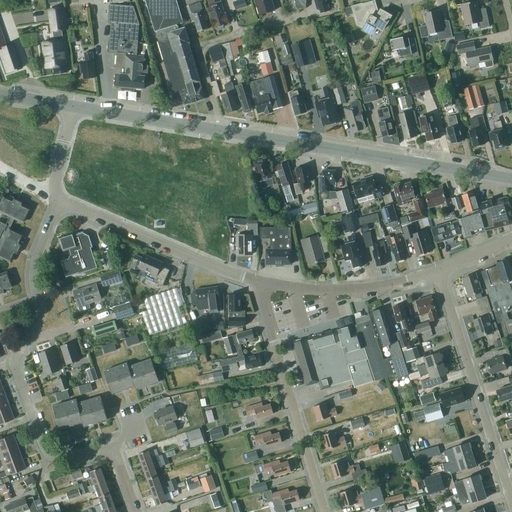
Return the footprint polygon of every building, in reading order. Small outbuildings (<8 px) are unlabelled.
[(178,100),(178,99),(181,98),(180,94),(185,93),(182,83),(190,81),(187,69),(195,67),(188,43),(189,43),(185,28),(178,30),(177,25),(183,23),(176,0),(144,0),(155,32),(158,31),(161,41),(159,41),(171,81),(170,82),(174,95),(173,99),(178,100)] [(222,0),(221,0),(207,0),(209,7),(207,8),(214,29),(229,24),(225,13),(224,13),(220,1),(222,0)] [(255,0),(260,15),(274,11),(270,0),(255,0)] [(316,0),(317,0),(314,1),(317,10),(319,9),(321,14),(330,11),(326,0),(316,0)] [(479,22),(480,28),(489,26),(486,13),(479,14),(477,0),(460,4),(464,25),(479,22)] [(187,6),(189,13),(192,22),(194,22),(198,32),(208,29),(205,21),(207,20),(202,2),(187,6)] [(350,6),(355,24),(362,28),(361,30),(371,35),(375,26),(381,29),(386,21),(389,15),(380,10),(379,13),(376,12),(374,2),(363,5),(362,2),(350,6)] [(119,86),(119,87),(143,89),(144,77),(146,77),(147,66),(143,65),(143,57),(136,56),(139,24),(133,7),(109,5),(108,22),(111,22),(108,52),(117,53),(115,72),(114,86),(119,86)] [(65,64),(66,64),(63,40),(61,31),(66,30),(63,8),(49,10),(52,32),(54,42),(43,43),(46,69),(54,68),(54,74),(66,72),(65,64)] [(436,31),(438,40),(452,37),(449,22),(440,24),(438,11),(424,14),(426,25),(418,27),(421,38),(428,36),(427,33),(436,31)] [(464,32),(454,34),(456,41),(465,39),(464,32)] [(0,56),(6,72),(6,73),(8,72),(13,71),(13,72),(15,71),(15,70),(20,68),(11,44),(4,46),(0,33),(0,56)] [(402,37),(389,39),(389,40),(391,40),(393,49),(391,50),(391,51),(398,49),(399,57),(410,55),(411,57),(418,56),(414,38),(408,39),(408,38),(402,39),(402,37)] [(221,45),(230,76),(233,75),(229,61),(238,58),(237,55),(239,54),(237,46),(247,43),(246,38),(221,45)] [(310,64),(304,42),(292,46),(298,67),(310,64)] [(493,65),(493,64),(492,60),(493,60),(490,47),(475,50),(473,42),(457,46),(458,52),(465,51),(469,67),(478,65),(478,63),(485,62),(486,68),(491,66),(492,66),(493,65)] [(282,46),(285,56),(291,54),(288,44),(282,46)] [(223,55),(220,46),(208,49),(211,59),(223,55)] [(80,65),(81,72),(81,73),(82,73),(83,78),(95,77),(95,72),(92,52),(84,54),(86,64),(80,65)] [(281,60),(283,66),(293,63),(291,57),(281,60)] [(260,65),(263,76),(273,73),(270,63),(260,65)] [(180,94),(181,98),(184,105),(205,99),(202,88),(201,88),(199,81),(200,81),(195,67),(187,69),(190,81),(182,83),(185,93),(180,94)] [(372,83),(381,82),(379,70),(371,71),(372,83)] [(430,89),(426,74),(409,79),(411,88),(419,87),(420,91),(430,89)] [(274,75),(267,77),(249,82),(258,113),(264,112),(267,114),(272,112),(274,110),(283,107),(274,75)] [(225,105),(227,112),(238,109),(233,93),(234,92),(231,83),(224,85),(227,94),(222,96),(223,99),(222,99),(224,106),(225,105)] [(241,85),(236,87),(244,111),(246,113),(251,111),(252,108),(247,92),(248,91),(245,84),(241,85)] [(319,112),(323,126),(338,122),(334,108),(337,107),(331,85),(321,88),(324,100),(314,103),(317,113),(319,112)] [(469,109),(478,107),(478,108),(484,106),(478,85),(472,87),(463,89),(469,109)] [(361,89),(365,104),(378,100),(375,86),(361,89)] [(345,102),(341,87),(332,89),(337,105),(345,102)] [(290,93),(291,98),(295,115),(306,112),(304,104),(305,104),(303,95),(298,97),(297,91),(290,93)] [(455,104),(452,92),(445,94),(448,106),(455,104)] [(398,99),(402,110),(412,107),(408,96),(398,99)] [(348,120),(352,132),(363,129),(364,127),(361,115),(363,115),(359,102),(356,100),(351,102),(350,104),(351,107),(343,109),(346,120),(348,120)] [(493,104),(496,115),(508,112),(506,101),(493,104)] [(380,122),(379,122),(379,123),(379,125),(379,127),(380,128),(383,137),(388,135),(389,136),(391,136),(392,135),(394,134),(390,119),(390,120),(387,108),(377,110),(380,122)] [(399,114),(405,139),(415,136),(413,127),(414,126),(413,120),(412,120),(410,112),(399,114)] [(422,133),(424,132),(425,132),(427,141),(440,138),(436,122),(434,122),(432,115),(418,118),(422,133)] [(449,136),(451,144),(462,141),(459,125),(458,126),(455,116),(447,117),(450,128),(446,129),(448,136),(449,136)] [(472,131),(469,131),(471,138),(472,138),(474,147),(485,144),(481,128),(479,129),(477,118),(469,119),(472,131)] [(493,140),(495,148),(507,145),(503,129),(502,130),(500,122),(493,124),(495,132),(489,133),(491,141),(493,140)] [(96,189),(97,198),(112,196),(107,166),(121,164),(117,139),(104,141),(103,135),(88,137),(92,164),(78,166),(82,191),(96,189)] [(254,163),(262,188),(273,184),(265,160),(254,163)] [(292,180),(287,163),(276,167),(283,187),(289,185),(288,182),(292,180)] [(295,169),(299,184),(294,185),(296,195),(302,193),(301,191),(307,189),(306,182),(312,181),(310,174),(309,174),(307,166),(305,167),(304,165),(300,166),(301,167),(295,169)] [(336,171),(322,171),(322,176),(319,176),(319,200),(330,199),(339,199),(336,192),(330,192),(330,184),(336,184),(336,171)] [(365,179),(365,180),(352,184),(357,199),(373,194),(375,199),(384,196),(381,186),(375,187),(372,177),(365,179)] [(393,186),(400,207),(407,204),(406,202),(410,201),(409,198),(414,196),(410,183),(404,184),(405,185),(402,186),(401,184),(399,183),(397,183),(394,184),(393,186)] [(291,193),(289,186),(283,188),(285,195),(291,193)] [(347,188),(336,192),(339,199),(343,214),(353,210),(347,188)] [(453,210),(450,198),(445,200),(442,188),(435,190),(436,192),(425,195),(429,208),(441,204),(444,213),(453,210)] [(484,231),(473,193),(462,196),(467,212),(462,214),(463,218),(459,220),(464,237),(465,237),(467,238),(471,237),(472,235),(484,231)] [(272,210),(268,196),(262,198),(266,212),(272,210)] [(0,291),(9,288),(4,272),(0,274),(0,257),(9,262),(13,253),(16,254),(20,246),(22,243),(19,241),(21,237),(7,230),(12,219),(21,223),(27,209),(2,197),(0,200),(0,213),(9,217),(5,226),(0,223),(0,291)] [(455,210),(462,209),(458,197),(452,199),(455,210)] [(427,218),(421,198),(412,201),(416,212),(408,214),(411,223),(427,218)] [(508,198),(496,201),(496,198),(487,201),(487,202),(478,205),(486,230),(511,223),(511,214),(510,207),(511,207),(508,198)] [(306,204),(300,206),(301,208),(303,214),(303,215),(309,213),(306,204)] [(380,208),(385,225),(398,221),(393,204),(380,208)] [(360,225),(379,220),(377,212),(358,217),(360,225)] [(345,216),(349,232),(360,229),(355,213),(345,216)] [(450,223),(431,229),(436,243),(446,240),(447,242),(449,243),(452,242),(453,240),(452,238),(454,237),(454,236),(460,234),(457,222),(451,224),(450,223)] [(238,255),(251,255),(251,236),(257,236),(257,224),(247,224),(247,236),(236,236),(236,247),(238,247),(238,255)] [(412,237),(417,255),(432,251),(430,244),(431,243),(427,229),(415,233),(413,224),(403,227),(406,239),(412,237)] [(266,250),(266,265),(276,265),(276,268),(282,268),(281,265),(291,265),(291,228),(260,228),(260,240),(270,240),(270,250),(266,250)] [(386,254),(383,241),(372,244),(370,232),(362,234),(366,248),(373,246),(374,251),(372,251),(374,259),(375,259),(377,266),(385,264),(383,254),(386,254)] [(61,262),(66,277),(79,272),(79,271),(82,270),(82,272),(96,268),(89,248),(91,247),(89,241),(85,238),(86,237),(82,235),(81,236),(78,235),(74,237),(72,234),(59,239),(63,251),(69,249),(70,254),(67,260),(61,262)] [(345,261),(351,260),(354,268),(365,264),(360,248),(360,249),(357,241),(356,241),(354,235),(348,237),(350,243),(340,246),(345,261)] [(403,248),(401,242),(399,242),(397,236),(391,238),(390,235),(386,237),(388,246),(390,246),(393,254),(394,254),(396,262),(405,259),(402,248),(403,248)] [(308,258),(310,265),(324,261),(321,249),(328,247),(325,237),(318,239),(317,236),(301,241),(306,258),(308,258)] [(116,267),(111,250),(104,252),(110,270),(116,267)] [(162,287),(169,270),(160,266),(162,263),(143,255),(142,258),(135,255),(129,270),(133,272),(133,274),(137,275),(139,270),(146,273),(144,279),(145,279),(143,284),(156,289),(158,285),(162,287)] [(481,272),(498,324),(509,320),(507,313),(511,310),(511,291),(509,282),(511,280),(511,272),(508,260),(496,263),(497,267),(481,272)] [(122,281),(119,271),(100,277),(102,284),(112,281),(113,284),(122,281)] [(475,275),(463,279),(469,297),(475,295),(476,299),(475,300),(477,307),(488,303),(486,296),(483,298),(475,275)] [(101,299),(96,284),(73,292),(78,307),(79,307),(80,312),(82,313),(89,310),(90,309),(88,304),(101,299)] [(208,302),(209,309),(209,313),(219,312),(218,300),(219,300),(217,287),(206,289),(208,302)] [(181,288),(133,300),(139,325),(146,323),(149,333),(190,323),(181,288)] [(208,302),(206,289),(196,290),(196,293),(191,293),(192,306),(197,305),(198,310),(209,309),(208,302)] [(247,295),(229,295),(229,326),(244,326),(244,311),(239,311),(239,302),(249,302),(247,295)] [(435,311),(431,297),(416,301),(420,315),(427,313),(430,322),(438,320),(435,311)] [(112,308),(116,320),(134,314),(130,302),(112,308)] [(497,331),(488,303),(477,307),(481,318),(474,320),(480,337),(497,331)] [(403,304),(393,307),(395,314),(394,314),(397,322),(401,321),(405,333),(413,331),(409,318),(408,318),(403,304)] [(368,315),(370,320),(379,348),(380,348),(388,345),(398,379),(408,376),(397,342),(392,344),(388,332),(389,332),(382,310),(368,314),(368,315)] [(380,348),(379,348),(370,320),(368,315),(366,316),(365,315),(362,316),(362,317),(355,319),(357,325),(374,381),(375,381),(393,376),(388,358),(383,360),(380,348)] [(114,320),(92,328),(95,337),(117,330),(114,320)] [(195,333),(202,332),(199,320),(193,322),(195,333)] [(430,330),(428,322),(414,326),(416,334),(430,330)] [(329,388),(329,387),(352,380),(354,387),(374,381),(357,325),(338,330),(338,332),(333,334),(332,332),(313,338),(313,339),(308,341),(308,339),(293,343),(306,387),(318,383),(320,390),(329,388)] [(223,339),(228,355),(236,353),(237,356),(242,354),(239,345),(246,343),(245,341),(254,338),(251,330),(223,339)] [(222,338),(220,331),(202,336),(201,334),(194,336),(196,341),(202,340),(203,344),(222,338)] [(408,345),(403,331),(396,333),(400,348),(408,345)] [(139,343),(136,335),(125,339),(128,347),(139,343)] [(157,351),(162,370),(198,361),(193,342),(157,351)] [(60,347),(66,365),(79,361),(73,343),(60,347)] [(103,346),(105,354),(116,351),(114,343),(103,346)] [(202,346),(197,347),(201,363),(207,361),(202,346)] [(403,351),(407,363),(420,358),(417,347),(403,351)] [(511,360),(507,349),(497,352),(499,358),(487,361),(491,374),(506,369),(504,362),(511,360)] [(43,368),(42,368),(44,376),(58,371),(51,350),(39,354),(43,368)] [(417,367),(418,372),(443,363),(440,353),(423,358),(425,365),(424,366),(423,365),(417,367)] [(238,366),(246,364),(248,369),(261,366),(259,356),(244,359),(243,356),(220,362),(222,372),(238,368),(238,366)] [(151,359),(128,367),(130,373),(129,373),(133,385),(135,389),(144,386),(144,387),(150,385),(149,384),(159,381),(151,359)] [(443,363),(418,372),(420,376),(426,374),(426,373),(428,373),(430,379),(421,381),(424,390),(442,384),(440,376),(447,374),(443,363)] [(128,367),(127,364),(104,372),(112,394),(120,391),(121,392),(126,390),(125,387),(133,385),(129,373),(130,373),(128,367)] [(97,380),(93,367),(86,370),(90,382),(97,380)] [(212,374),(198,376),(199,385),(214,382),(212,374)] [(57,379),(61,391),(69,389),(65,377),(57,379)] [(497,392),(494,392),(496,399),(499,398),(500,402),(511,398),(511,378),(508,380),(510,386),(496,390),(497,392)] [(93,391),(90,384),(78,387),(81,395),(93,391)] [(423,408),(424,412),(416,414),(417,420),(426,418),(427,422),(443,418),(440,407),(443,406),(444,409),(464,402),(460,388),(440,395),(442,402),(423,408)] [(352,396),(350,390),(339,394),(341,400),(352,396)] [(55,394),(57,401),(69,398),(67,391),(55,394)] [(422,405),(435,401),(433,393),(419,397),(422,405)] [(78,409),(82,421),(83,426),(92,424),(93,425),(98,423),(98,422),(106,420),(100,397),(77,404),(78,409)] [(0,412),(9,410),(8,409),(4,398),(0,399),(0,412)] [(195,398),(184,402),(186,408),(197,404),(195,398)] [(73,423),(82,421),(78,409),(77,404),(76,401),(53,407),(59,429),(68,426),(69,427),(74,426),(73,423)] [(245,409),(248,415),(255,413),(257,419),(273,414),(270,404),(262,407),(261,403),(245,409)] [(313,407),(317,421),(337,415),(335,408),(328,411),(325,403),(313,407)] [(154,413),(159,426),(163,425),(167,435),(177,431),(173,421),(177,420),(175,416),(180,414),(178,409),(173,410),(172,407),(154,413)] [(0,424),(12,420),(9,410),(0,412),(0,424)] [(351,422),(353,430),(365,426),(362,418),(351,422)] [(210,431),(213,440),(224,437),(221,427),(210,431)] [(199,429),(186,433),(191,447),(204,443),(199,429)] [(254,438),(256,444),(263,442),(265,448),(282,442),(279,433),(271,436),(270,432),(254,438)] [(322,436),(326,450),(345,444),(343,437),(336,440),(334,433),(322,436)] [(0,453),(17,447),(12,435),(0,439),(0,453)] [(390,447),(395,464),(410,459),(405,442),(390,447)] [(447,455),(449,462),(471,455),(468,443),(453,448),(443,451),(445,456),(447,455)] [(0,467),(2,466),(21,459),(17,447),(0,453),(0,460),(0,462),(0,467)] [(438,454),(436,447),(416,453),(418,460),(438,454)] [(159,456),(158,455),(151,458),(148,451),(138,454),(142,467),(153,464),(160,461),(159,456)] [(173,456),(172,451),(158,455),(159,456),(160,461),(167,459),(167,458),(173,456)] [(256,452),(242,455),(245,463),(258,459),(256,452)] [(449,462),(451,468),(449,469),(450,473),(460,470),(460,471),(475,466),(471,455),(449,462)] [(21,459),(2,466),(4,472),(0,473),(0,477),(24,469),(21,459)] [(330,464),(334,479),(351,474),(353,482),(367,478),(365,469),(360,471),(358,464),(353,466),(349,467),(348,463),(344,464),(343,460),(330,464)] [(142,467),(147,480),(157,476),(155,469),(162,467),(162,466),(160,461),(153,464),(142,467)] [(279,461),(263,466),(265,473),(272,470),(274,476),(291,471),(288,462),(280,465),(279,461)] [(254,466),(256,474),(264,471),(261,462),(256,463),(256,466),(254,466)] [(92,479),(89,480),(91,486),(94,485),(105,481),(100,468),(90,472),(92,479)] [(423,479),(425,486),(441,482),(439,474),(423,479)] [(206,492),(216,488),(211,475),(201,479),(206,492)] [(466,491),(482,487),(478,475),(453,483),(457,494),(466,491)] [(162,489),(157,476),(147,480),(152,493),(162,489)] [(421,478),(415,479),(418,490),(424,488),(421,478)] [(89,492),(89,494),(97,491),(99,497),(109,494),(105,481),(94,485),(91,486),(87,487),(89,492)] [(251,487),(253,493),(267,488),(265,482),(251,487)] [(425,486),(427,494),(443,489),(441,482),(425,486)] [(167,502),(164,495),(172,492),(171,491),(170,487),(170,486),(162,489),(152,493),(156,506),(167,502)] [(457,494),(461,506),(470,503),(471,503),(485,498),(482,487),(466,491),(457,494)] [(66,493),(68,500),(81,496),(79,489),(66,493)] [(271,494),(273,498),(273,501),(281,499),(283,505),(299,500),(296,490),(289,493),(288,489),(272,494),(271,494)] [(358,491),(352,493),(351,490),(339,493),(343,507),(363,501),(361,495),(359,495),(358,491)] [(204,496),(210,511),(221,506),(216,492),(204,496)] [(98,511),(104,510),(114,506),(109,494),(99,497),(102,504),(94,507),(94,508),(95,511),(98,511)] [(381,495),(363,501),(366,510),(384,504),(381,495)] [(384,505),(397,502),(403,500),(402,495),(396,496),(383,499),(384,505)] [(30,511),(45,511),(43,507),(37,509),(33,497),(25,500),(25,499),(5,507),(6,511),(21,511),(29,509),(30,511)]
